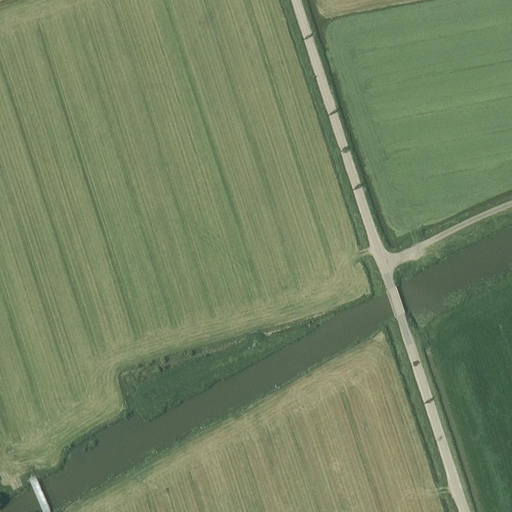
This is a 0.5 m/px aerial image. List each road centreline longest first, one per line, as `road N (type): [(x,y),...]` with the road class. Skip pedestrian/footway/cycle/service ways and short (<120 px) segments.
road 1 (track): [(376,250),(349,258),(337,296),(123,359),(91,411),(26,465),(0,393)]
road 2 (unclassified): [(382,268),(296,0)]
road 3 (unclassified): [(463,511),(382,268)]
road 4 (unclassified): [(382,268),(511,206)]
